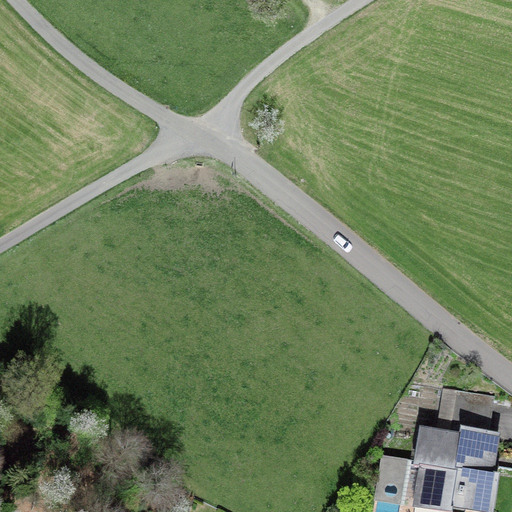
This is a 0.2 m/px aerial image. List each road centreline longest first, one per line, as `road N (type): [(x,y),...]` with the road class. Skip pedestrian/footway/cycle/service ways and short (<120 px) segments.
road 1 (unclassified): [(511,383),(192,133)]
road 2 (unclassified): [(192,133),(66,48),(18,0)]
road 3 (unclassified): [(0,238),(192,133)]
